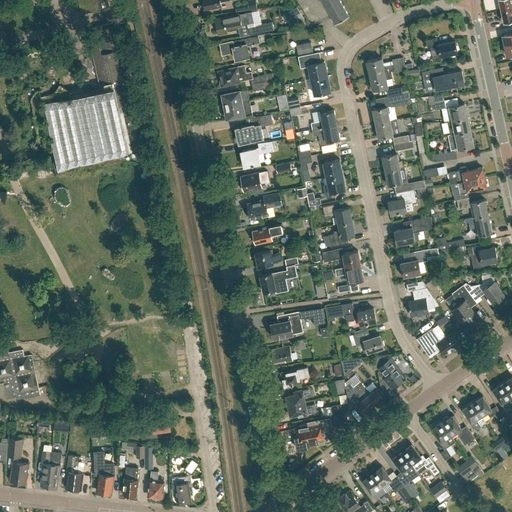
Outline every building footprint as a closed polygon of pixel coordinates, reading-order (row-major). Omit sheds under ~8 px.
[(109,6),(108,0),(78,0),(81,12),(92,10),(92,9),(109,6)] [(221,0),(204,0),(203,0),(205,9),(213,7),(213,8),(222,7),(220,0),(221,0)] [(318,0),(322,0),(335,23),(349,15),(340,0),(318,0)] [(511,0),(499,0),(502,10),(511,7),(511,0)] [(237,10),(249,8),(248,2),(236,4),(237,10)] [(298,6),(288,12),(295,23),(304,17),(298,6)] [(511,7),(502,10),(504,22),(511,19),(511,7)] [(218,33),(227,32),(226,28),(241,24),(249,23),(247,12),(239,14),(215,19),(218,33)] [(249,34),(274,28),(272,22),(248,27),(249,34)] [(121,55),(115,25),(115,24),(114,24),(114,23),(113,23),(112,23),(111,23),(95,26),(97,35),(89,36),(92,52),(93,56),(97,74),(100,86),(104,85),(105,89),(100,90),(98,90),(92,91),(92,92),(80,94),(79,95),(70,96),(70,94),(69,91),(69,90),(60,84),(60,85),(56,90),(42,93),(58,168),(130,152),(134,164),(143,163),(141,156),(144,155),(134,107),(133,102),(123,56),(122,55),(121,55)] [(511,33),(503,35),(505,45),(511,43),(511,33)] [(255,44),(255,43),(265,41),(264,35),(258,36),(254,36),(232,41),(232,40),(221,43),(223,54),(235,52),(236,59),(249,56),(247,45),(255,44)] [(438,44),(436,37),(426,39),(427,47),(430,46),(433,62),(442,60),(441,55),(449,53),(449,56),(456,54),(456,52),(457,51),(455,40),(438,44)] [(310,42),(302,43),(304,53),(312,52),(310,42)] [(298,55),(300,67),(309,66),(311,78),(316,78),(327,75),(324,61),(321,61),(319,51),(298,55)] [(385,72),(392,71),(405,68),(403,57),(392,59),(393,64),(383,66),(382,57),(367,60),(370,75),(385,72)] [(251,85),(263,82),(274,80),(272,73),(253,77),(251,70),(246,72),(245,64),(236,66),(230,68),(230,69),(219,71),(220,78),(221,83),(222,83),(222,85),(250,78),(251,85)] [(444,74),(442,67),(423,71),(424,78),(431,77),(434,90),(444,88),(444,87),(464,82),(462,70),(444,74)] [(385,72),(370,75),(373,89),(388,86),(386,79),(393,78),(392,71),(385,72)] [(316,78),(311,78),(315,97),(327,95),(326,91),(330,91),(327,75),(316,78)] [(403,93),(403,91),(402,87),(387,90),(388,96),(403,93)] [(225,105),(250,101),(247,89),(223,94),(225,105)] [(403,93),(388,96),(389,103),(410,99),(409,92),(403,93)] [(368,95),(369,104),(386,103),(385,94),(368,95)] [(435,103),(444,101),(443,95),(433,96),(435,103)] [(290,108),(300,106),(298,97),(291,98),(291,96),(288,97),(288,99),(290,108)] [(250,101),(225,105),(228,117),(252,112),(250,101)] [(434,110),(436,109),(446,107),(444,101),(434,103),(435,106),(433,106),(434,110)] [(452,120),(469,116),(467,108),(466,108),(465,103),(449,106),(452,120)] [(300,106),(290,108),(291,115),(302,113),(300,106)] [(375,123),(390,120),(387,106),(372,109),(375,123)] [(312,129),(337,124),(334,110),(320,112),(322,123),(319,123),(318,121),(311,123),(312,129)] [(237,140),(239,140),(239,143),(257,139),(264,137),(261,126),(274,123),(271,113),(252,118),(253,124),(236,127),(238,134),(236,134),(237,140)] [(450,134),(470,130),(469,125),(470,125),(469,116),(452,120),(454,126),(448,127),(450,134)] [(390,120),(375,123),(378,138),(393,135),(390,120)] [(421,123),(421,122),(415,124),(420,152),(426,151),(423,131),(425,131),(423,122),(421,123)] [(340,138),(337,124),(312,129),(314,135),(321,133),(320,131),(324,130),(326,141),(340,138)] [(474,145),(470,130),(450,134),(448,135),(451,150),(474,145)] [(394,144),(409,140),(408,135),(393,138),(394,144)] [(274,150),(272,140),(258,143),(259,147),(256,148),(256,147),(241,150),(244,166),(259,163),(258,154),(274,150)] [(409,140),(394,144),(395,151),(414,147),(412,140),(410,141),(409,140)] [(454,159),(454,151),(434,154),(434,155),(433,155),(434,160),(436,160),(436,161),(454,159)] [(385,170),(399,167),(397,153),(382,155),(382,156),(380,157),(381,163),(384,164),(385,170)] [(311,154),(299,157),(302,170),(309,169),(308,163),(309,162),(312,162),(311,154)] [(326,177),(342,174),(339,158),(323,162),(326,177)] [(277,172),(291,169),(290,161),(276,164),(277,172)] [(483,167),(467,170),(466,165),(460,166),(461,169),(448,172),(451,184),(458,182),(485,176),(483,167)] [(403,166),(399,167),(385,170),(388,184),(401,182),(402,184),(407,183),(404,166),(403,166)] [(439,175),(437,167),(425,170),(427,177),(439,175)] [(262,188),(261,183),(270,181),(267,170),(241,176),(242,178),(241,179),(242,183),(243,184),(244,190),(256,188),(257,189),(262,188)] [(342,174),(326,177),(328,184),(323,185),(325,196),(331,195),(330,192),(345,189),(342,174)] [(455,199),(469,197),(467,190),(487,186),(485,176),(458,182),(460,193),(454,195),(455,199)] [(413,189),(421,187),(419,181),(407,183),(402,184),(403,191),(413,189)] [(413,189),(403,191),(404,197),(388,200),(391,214),(412,210),(410,202),(416,201),(413,189)] [(315,198),(313,192),(307,193),(309,206),(321,204),(320,197),(315,198)] [(281,193),(264,196),(265,199),(259,200),(259,201),(248,203),(249,211),(248,212),(249,216),(250,216),(251,218),(261,216),(262,217),(266,216),(266,214),(268,214),(266,206),(283,202),(281,193)] [(473,217),(488,213),(485,199),(472,202),(470,202),(469,197),(455,199),(455,200),(457,199),(459,209),(471,206),(473,217)] [(338,223),(352,221),(349,207),(335,210),(333,204),(323,206),(325,216),(337,214),(338,223)] [(488,213),(473,217),(477,235),(479,234),(479,235),(492,232),(488,213)] [(397,244),(415,240),(419,239),(418,233),(420,233),(419,230),(428,229),(425,217),(413,219),(415,225),(394,230),(397,244)] [(352,221),(338,223),(340,229),(333,231),(334,234),(328,235),(330,245),(348,242),(347,236),(355,234),(352,221)] [(256,243),(272,239),(271,234),(283,231),(281,223),(263,227),(263,229),(253,231),(254,236),(253,237),(254,241),(255,242),(256,243)] [(317,243),(326,242),(325,232),(316,233),(317,243)] [(447,242),(446,236),(437,238),(439,250),(447,248),(447,249),(462,246),(466,245),(465,239),(447,242)] [(86,253),(92,251),(89,241),(84,242),(86,253)] [(480,249),(479,244),(467,247),(469,255),(471,255),(474,268),(484,266),(483,262),(497,260),(495,246),(480,249)] [(273,253),(272,248),(256,251),(259,265),(272,262),(272,260),(282,258),(280,251),(273,253)] [(358,250),(343,253),(342,248),(322,252),(324,261),(343,257),(345,266),(345,267),(360,264),(358,250)] [(404,275),(421,272),(419,262),(428,260),(427,257),(439,254),(437,248),(425,249),(414,251),(415,259),(401,262),(404,275)] [(298,264),(297,257),(285,259),(287,266),(298,264)] [(95,271),(95,263),(84,263),(84,271),(95,271)] [(345,266),(335,268),(336,275),(346,273),(348,282),(349,282),(349,284),(338,286),(339,292),(351,290),(351,291),(359,289),(357,280),(363,279),(360,264),(345,267),(345,266)] [(283,288),(280,276),(279,271),(272,272),(271,272),(260,274),(264,291),(283,288)] [(413,300),(409,301),(410,306),(409,306),(410,308),(412,315),(428,312),(428,308),(435,306),(433,295),(427,287),(422,280),(416,282),(417,289),(416,289),(418,297),(419,299),(413,300)] [(435,297),(441,293),(431,280),(426,284),(435,297)] [(471,285),(466,289),(475,300),(485,292),(489,296),(488,297),(487,300),(490,303),(492,303),(493,302),(494,303),(500,298),(502,298),(504,296),(504,295),(505,294),(494,280),(487,285),(485,282),(471,285)] [(417,289),(416,282),(405,284),(406,291),(416,289),(417,289)] [(322,283),(316,285),(318,296),(325,295),(322,283)] [(464,325),(477,316),(469,305),(475,300),(466,289),(464,286),(453,294),(455,297),(448,303),(453,309),(452,309),(464,325)] [(360,324),(376,321),(374,308),(355,312),(354,306),(353,306),(352,302),(326,306),(329,320),(335,319),(335,316),(345,314),(346,319),(359,318),(360,324)] [(288,335),(303,331),(301,318),(305,318),(305,319),(313,317),(314,324),(325,322),(322,307),(299,311),(284,314),(286,320),(271,323),(274,337),(281,336),(282,343),(289,341),(288,335)] [(438,322),(447,316),(444,312),(435,318),(438,322)] [(133,329),(135,342),(179,332),(177,319),(133,329)] [(329,327),(322,328),(323,337),(330,335),(329,327)] [(440,341),(431,328),(417,338),(430,357),(441,349),(445,353),(459,344),(452,333),(440,341)] [(101,340),(105,342),(111,331),(108,329),(101,340)] [(364,331),(353,335),(357,346),(365,343),(368,352),(376,349),(377,351),(383,349),(382,347),(384,347),(383,345),(384,345),(383,341),(382,341),(380,334),(370,338),(368,330),(364,331)] [(8,352),(6,341),(0,342),(0,410),(1,411),(0,404),(0,396),(6,395),(7,398),(16,395),(17,399),(40,394),(36,373),(32,354),(24,355),(23,349),(8,352)] [(290,346),(290,345),(272,349),(274,356),(272,356),(273,360),(274,360),(275,362),(285,360),(286,361),(293,360),(291,351),(294,350),(293,345),(290,346)] [(160,373),(159,348),(139,349),(140,373),(160,373)] [(391,360),(378,371),(379,381),(380,385),(384,390),(390,385),(393,388),(404,378),(400,373),(401,372),(397,367),(391,360)] [(308,374),(307,366),(298,368),(298,367),(291,369),(292,370),(281,372),(284,385),(301,382),(299,376),(308,374)] [(511,376),(503,382),(511,396),(511,376)] [(338,393),(344,392),(343,388),(345,387),(343,378),(335,380),(338,393)] [(355,384),(353,386),(350,382),(346,386),(348,399),(349,400),(353,405),(357,402),(365,411),(377,400),(382,396),(383,395),(377,386),(375,387),(370,391),(369,391),(366,387),(365,387),(359,381),(355,384)] [(492,389),(501,403),(507,411),(511,408),(511,410),(511,409),(511,396),(503,382),(492,389)] [(288,405),(305,401),(304,397),(313,395),(311,389),(309,389),(309,388),(302,389),(294,391),(295,394),(286,395),(288,405)] [(473,402),(482,417),(488,414),(487,412),(492,409),(483,395),(473,402)] [(305,401),(288,405),(290,414),(299,413),(299,415),(307,414),(307,413),(314,412),(313,410),(316,410),(315,404),(306,406),(305,401)] [(486,422),(482,417),(473,402),(462,408),(476,429),(486,422)] [(333,414),(349,411),(347,403),(331,406),(333,414)] [(136,421),(143,420),(142,415),(142,409),(135,410),(135,416),(136,421)] [(157,419),(155,411),(151,412),(152,420),(153,419),(154,427),(145,429),(146,439),(164,436),(163,429),(171,428),(169,417),(157,419)] [(347,413),(334,415),(336,426),(349,423),(347,413)] [(452,436),(457,433),(464,444),(474,438),(466,425),(461,428),(452,414),(442,421),(452,436)] [(51,427),(52,419),(38,417),(37,425),(51,427)] [(317,444),(326,442),(325,438),(333,437),(330,418),(299,424),(300,427),(295,428),(296,436),(295,437),(297,447),(299,449),(308,447),(308,446),(317,444)] [(455,440),(452,436),(442,421),(432,427),(441,441),(440,442),(445,450),(441,453),(445,459),(451,455),(445,447),(450,444),(455,440)] [(63,422),(61,431),(69,432),(71,423),(63,422)] [(103,440),(105,427),(95,426),(94,439),(103,440)] [(502,446),(507,442),(502,436),(497,440),(502,446)] [(0,461),(7,462),(9,438),(2,437),(1,441),(0,441),(0,461)] [(9,437),(8,456),(21,457),(23,438),(9,437)] [(496,450),(502,446),(497,440),(492,444),(496,450)] [(416,470),(417,469),(424,463),(427,467),(430,468),(435,464),(429,456),(426,459),(423,455),(421,456),(412,443),(407,446),(406,445),(401,449),(416,470)] [(144,458),(144,446),(144,445),(136,445),(136,458),(144,458)] [(153,446),(144,446),(144,458),(144,468),(153,468),(153,446)] [(511,446),(495,457),(498,462),(511,453),(511,446)] [(191,457),(192,451),(171,448),(170,454),(191,457)] [(419,473),(417,469),(416,470),(401,449),(396,453),(397,454),(392,458),(402,471),(396,475),(413,497),(419,493),(412,483),(410,484),(409,481),(419,473)] [(49,485),(52,463),(53,451),(43,450),(42,461),(40,462),(39,467),(40,469),(41,470),(43,470),(41,484),(49,485)] [(97,490),(104,491),(104,492),(109,493),(109,492),(111,492),(114,475),(114,462),(105,462),(105,450),(94,450),(95,474),(99,475),(97,490)] [(52,463),(49,485),(58,486),(61,464),(62,453),(53,451),(52,463)] [(80,488),(83,472),(77,471),(80,456),(69,455),(67,471),(69,471),(67,487),(73,487),(74,489),(77,489),(78,488),(80,488)] [(469,461),(468,461),(472,467),(478,475),(483,471),(477,463),(478,463),(474,458),(469,461)] [(469,461),(468,460),(458,467),(463,474),(464,473),(470,481),(474,478),(478,475),(472,467),(468,461),(469,461)] [(26,482),(29,463),(13,461),(11,480),(26,482)] [(413,497),(396,475),(392,479),(382,465),(378,469),(377,467),(371,471),(382,486),(388,482),(393,489),(397,486),(408,501),(413,497)] [(487,490),(507,476),(499,465),(479,479),(487,490)] [(138,479),(139,468),(127,466),(126,477),(124,477),(123,492),(130,493),(130,494),(135,495),(136,493),(137,493),(137,487),(139,486),(139,482),(138,480),(138,479)] [(157,480),(158,471),(152,470),(151,479),(150,479),(149,495),(155,495),(156,497),(159,497),(160,496),(162,496),(164,481),(157,480)] [(373,493),(382,486),(371,471),(366,475),(367,477),(363,480),(373,493)] [(191,499),(188,475),(172,477),(173,483),(174,491),(177,491),(178,501),(184,500),(186,501),(189,501),(190,499),(191,499)] [(437,497),(448,489),(442,480),(431,488),(437,497)] [(355,496),(351,490),(347,494),(346,492),(338,497),(348,511),(350,509),(351,511),(368,511),(373,509),(366,498),(361,502),(356,495),(355,496)]
